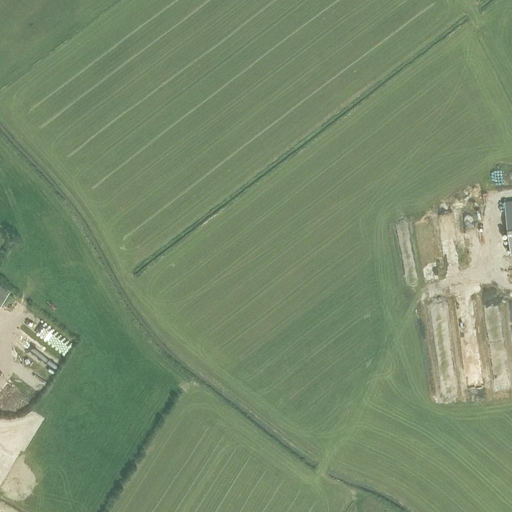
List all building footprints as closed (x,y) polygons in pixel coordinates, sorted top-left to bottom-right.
[(0,303),(8,293),(0,286),(0,303)] [(42,376),(31,363),(25,368),(37,380),(42,376)] [(82,372),(75,377),(81,384),(87,378),(82,372)] [(51,374),(44,381),(57,394),(64,388),(51,374)] [(64,401),(73,411),(81,405),(72,394),(64,401)]
